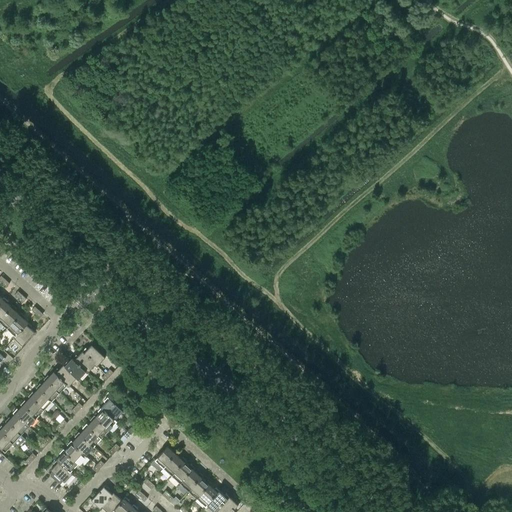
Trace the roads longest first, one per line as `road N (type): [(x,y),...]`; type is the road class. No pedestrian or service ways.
road 1 (tertiary): [(98,284),(385,511)]
road 2 (tertiary): [(0,181),(98,284)]
road 3 (residential): [(69,511),(101,474),(124,467),(164,424)]
